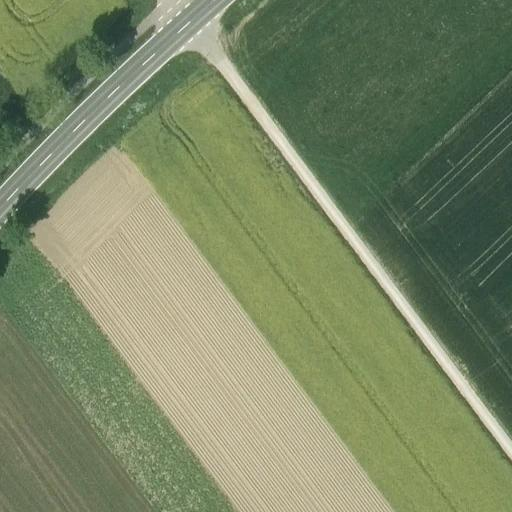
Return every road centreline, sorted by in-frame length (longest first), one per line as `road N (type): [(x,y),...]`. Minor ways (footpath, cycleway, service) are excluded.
road 1 (track): [(511,457),(188,24)]
road 2 (tertiary): [(0,210),(215,0)]
